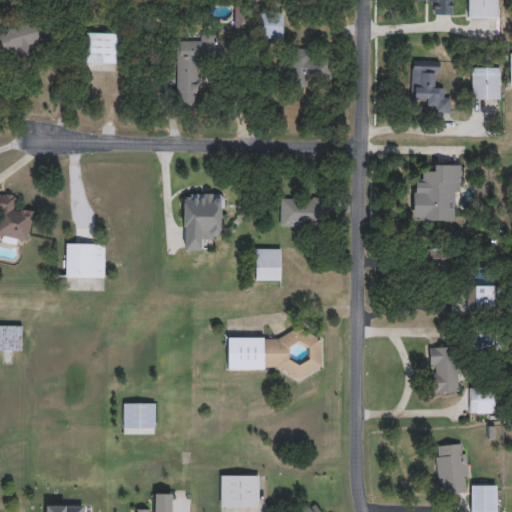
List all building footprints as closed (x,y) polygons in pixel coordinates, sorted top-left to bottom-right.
[(453,0),(453,16),(434,16),(434,4),(428,4),(428,1),(418,1),(417,0),(453,0)] [(469,0),(470,18),(497,17),(496,0),(469,0)] [(253,12),(281,13),(281,45),(253,45),(253,12)] [(0,53),(0,29),(39,18),(45,41),(31,45),(34,57),(16,62),(14,53),(1,57),(0,53)] [(84,63),(119,64),(120,34),(84,33),(84,63)] [(176,107),(196,107),(196,61),(232,61),(231,39),(176,40),(176,107)] [(291,49),(334,53),(331,82),(309,79),(308,90),(287,88),(291,49)] [(449,114),(449,99),(443,99),(443,90),(435,90),(435,73),(440,73),(440,58),(410,58),(410,102),(428,102),(428,114),(449,114)] [(469,100),(498,101),(499,68),(470,68),(469,100)] [(413,221),(454,221),(453,184),(459,184),(459,166),(448,166),(434,166),(434,173),(419,173),(419,184),(416,184),(416,194),(413,194),(413,221)] [(0,236),(27,243),(34,212),(14,207),(17,196),(0,192),(0,236)] [(279,198),(326,200),(325,231),(278,229),(279,198)] [(183,254),(199,254),(199,233),(219,233),(219,200),(183,200),(183,239),(183,254)] [(66,244),(65,278),(103,279),(104,245),(84,244),(66,244)] [(254,249),(281,249),(281,283),(254,283),(254,249)] [(452,249),(422,250),(423,268),(453,267),(452,249)] [(495,285),(468,287),(469,316),(498,313),(495,285)] [(0,326),(0,352),(21,352),(21,326),(0,326)] [(265,369),(275,370),(297,382),(325,368),(325,337),(301,326),(281,340),(266,339),(265,369)] [(227,369),(265,369),(266,339),(227,337),(227,369)] [(429,348),(433,393),(459,391),(454,346),(429,348)] [(469,386),(469,402),(469,413),(495,413),(495,386),(469,386)] [(123,403),(122,431),(154,431),(155,403),(123,403)] [(435,447),(460,443),(462,454),(465,454),(469,477),(463,478),(465,491),(443,495),(435,447)] [(219,508),(257,508),(257,477),(219,477),(219,508)] [(494,511),(494,486),(471,486),(471,511),(494,511)] [(134,511),(171,511),(171,496),(153,496),(153,511),(148,511),(134,510),(134,511)] [(301,511),(319,511),(313,503),(301,511)]
